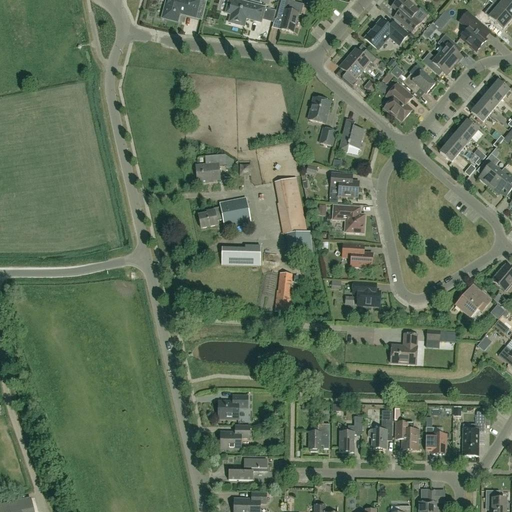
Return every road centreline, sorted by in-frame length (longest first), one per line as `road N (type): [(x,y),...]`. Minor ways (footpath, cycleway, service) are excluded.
road 1 (residential): [(506,242),(416,297),(399,293),(378,217),(380,179),(403,148)]
road 2 (residential): [(202,511),(144,259)]
road 3 (residential): [(144,259),(108,82),(121,33)]
road 4 (residential): [(457,478),(291,474)]
road 5 (residential): [(155,39),(315,59)]
road 6 (residential): [(403,148),(482,58),(511,61)]
road 7 (residential): [(506,242),(403,148)]
road 8 (residential): [(403,148),(322,77),(315,59)]
